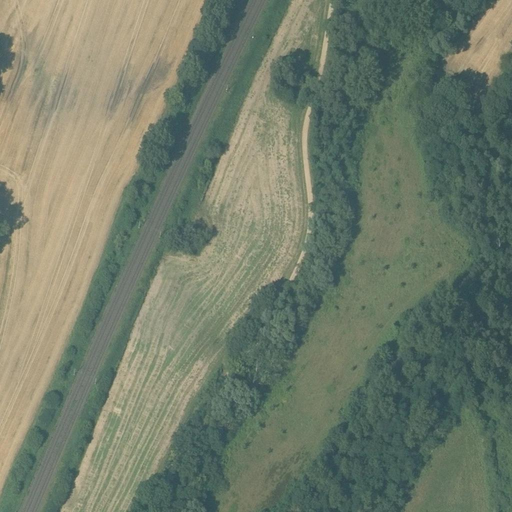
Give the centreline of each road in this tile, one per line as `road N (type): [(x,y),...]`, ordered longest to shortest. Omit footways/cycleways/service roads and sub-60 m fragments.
road 1 (track): [(160,511),(207,402),(248,356),(302,261),(305,129),(334,0)]
road 2 (track): [(511,266),(434,143),(427,112)]
road 3 (track): [(427,112),(436,73),(492,0)]
